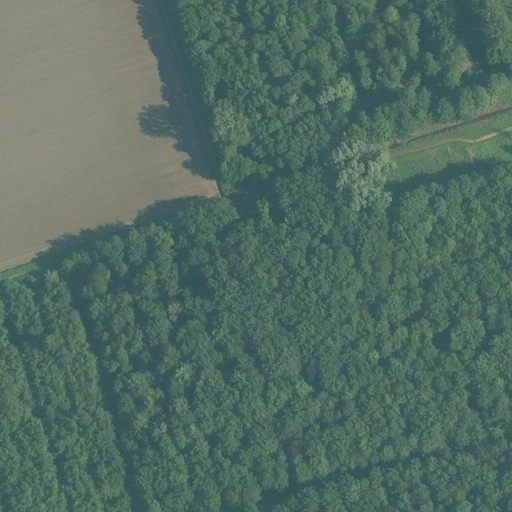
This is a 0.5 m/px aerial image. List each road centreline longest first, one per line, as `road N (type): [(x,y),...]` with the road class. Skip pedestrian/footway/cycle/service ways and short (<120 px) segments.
road 1 (track): [(39,268),(342,167),(437,152),(511,128)]
road 2 (track): [(511,440),(235,511)]
